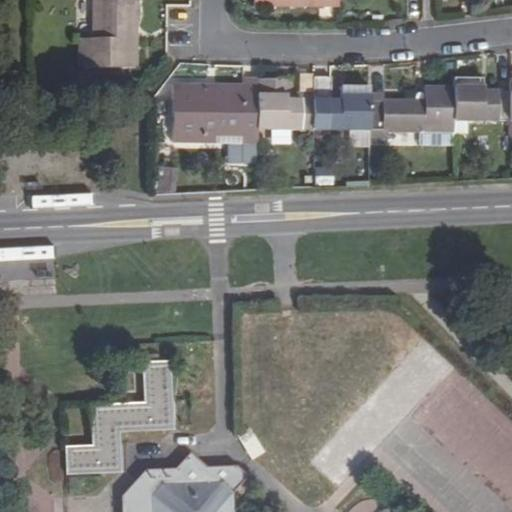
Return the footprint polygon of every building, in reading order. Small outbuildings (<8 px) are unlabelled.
[(94,0),(94,40),(80,39),(80,68),(135,69),(136,0),(94,0)] [(256,101),(256,130),(312,130),(312,100),(285,100),(286,75),(256,74),(256,80),(256,94),(256,101)] [(292,75),(286,75),(285,100),(312,100),(312,94),(291,94),(292,75)] [(312,100),(312,130),(368,131),(368,101),(368,88),(338,87),(339,101),(330,101),(330,77),(312,77),(312,94),(312,100)] [(452,89),(452,122),(508,123),(509,92),(482,91),(482,79),(453,79),(452,89)] [(256,80),(241,80),(241,87),(171,86),(170,143),(255,144),(256,130),(256,101),(256,94),(256,80)] [(368,101),(368,131),(452,132),(452,122),(452,89),(422,88),(421,101),(368,101)] [(369,147),(369,132),(350,131),(350,146),(369,147)] [(275,323),(243,323),(244,411),(276,410),(275,323)] [(265,451),(324,505),(435,385),(377,331),(265,451)] [(63,445),(64,474),(117,472),(117,432),(170,430),(169,361),(142,362),(143,402),(115,403),(88,403),(89,445),(63,445)] [(232,511),(232,492),(246,476),(235,466),(205,468),(189,454),(175,470),(142,470),(133,482),(151,497),(150,511),(232,511)]
